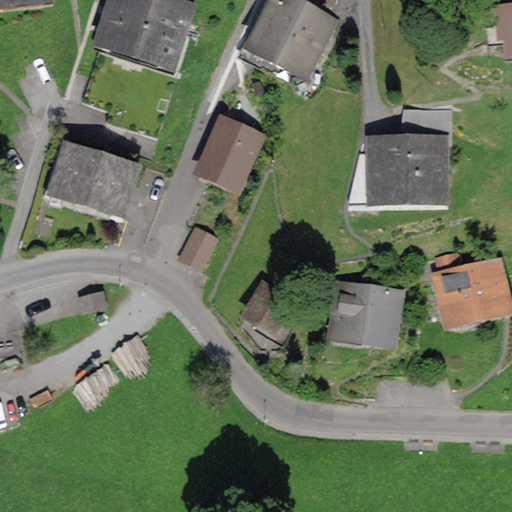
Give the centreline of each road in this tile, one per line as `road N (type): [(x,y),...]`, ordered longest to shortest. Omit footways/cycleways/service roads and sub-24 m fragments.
road 1 (residential): [(511,426),(328,420),(277,408),(247,384),(194,307),(147,273)]
road 2 (residential): [(255,0),(147,273)]
road 3 (residential): [(147,273),(91,260),(0,280)]
road 4 (residential): [(388,120),(369,56),(370,0)]
